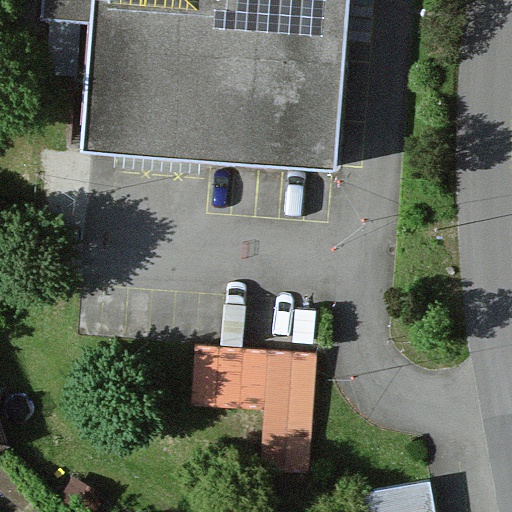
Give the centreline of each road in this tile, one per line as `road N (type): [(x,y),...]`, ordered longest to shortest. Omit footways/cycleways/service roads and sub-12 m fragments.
road 1 (residential): [(495,0),(487,238),(511,417)]
road 2 (unknown): [(510,407),(443,407),(397,369),(372,321),(376,238)]
